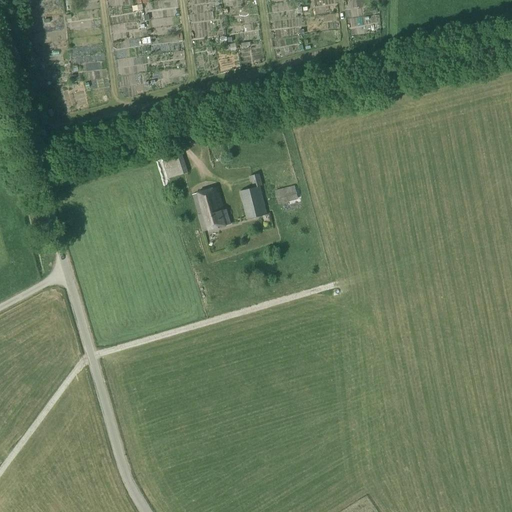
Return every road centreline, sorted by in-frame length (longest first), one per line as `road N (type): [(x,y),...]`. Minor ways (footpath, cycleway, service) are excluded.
road 1 (track): [(32,167),(511,41)]
road 2 (unclassified): [(143,511),(126,482),(0,57)]
